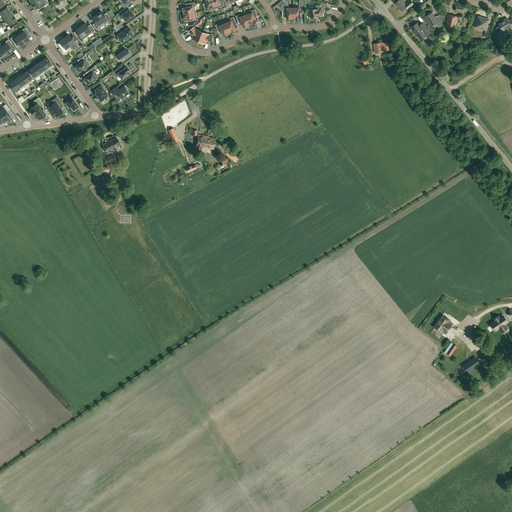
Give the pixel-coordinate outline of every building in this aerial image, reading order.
[(37,0),(32,4),(31,4),(34,8),(34,7),(35,8),(41,4),(43,6),(48,3),(47,0),(45,1),(44,0),(37,0)] [(215,9),(212,0),(205,0),(207,4),(203,5),(205,11),(215,9)] [(212,0),(215,9),(224,6),(222,0),(220,0),(219,0),(212,0)] [(293,8),(288,8),(288,5),(284,0),(282,0),(277,5),(282,11),(287,11),(287,19),(291,19),(291,18),(293,18),(293,8)] [(402,11),(406,8),(407,10),(414,4),(409,0),(407,2),(408,3),(406,5),(403,1),(403,0),(396,0),(398,1),(395,4),(397,7),(398,6),(402,11)] [(184,14),(196,12),(194,6),(196,6),(195,2),(189,3),(189,7),(182,8),(183,9),(182,9),(183,14),(184,14)] [(310,13),(311,19),(316,18),(315,17),(323,16),(322,12),(324,12),(324,10),(325,10),(327,4),(321,2),(320,5),(321,8),(310,10),(311,13),(310,13)] [(293,7),(293,8),(293,18),(295,18),(300,18),(300,12),(303,12),(303,5),(299,5),(299,7),(293,7)] [(0,13),(3,17),(10,12),(7,7),(0,11),(0,13)] [(117,14),(120,19),(122,17),(126,21),(134,15),(133,14),(134,14),(132,11),(131,12),(131,11),(130,11),(129,9),(123,13),(122,11),(117,14)] [(245,12),(246,15),(249,24),(252,23),(252,24),(256,23),(254,17),(257,16),(255,9),(245,12)] [(103,23),(103,24),(111,19),(107,14),(105,16),(101,11),(100,12),(100,11),(96,14),(103,23)] [(10,12),(3,17),(6,21),(13,16),(10,12)] [(197,18),(196,12),(184,14),(184,15),(183,16),(184,20),(185,20),(185,21),(191,20),(192,26),(195,24),(198,21),(198,18),(197,18)] [(438,27),(442,26),(440,16),(436,16),(437,17),(435,18),(432,13),(425,17),(431,27),(436,24),(438,27)] [(103,23),(96,14),(93,17),(92,18),(95,22),(92,24),(96,30),(99,28),(98,27),(103,24),(103,23)] [(247,25),(249,24),(246,15),(240,17),(239,14),(236,16),(238,22),(241,21),(244,27),(247,25)] [(13,16),(6,21),(9,26),(16,21),(15,20),(16,19),(13,15),(13,16)] [(456,24),(457,20),(456,20),(457,17),(449,15),(446,27),(454,29),(455,24),(456,24)] [(224,21),(229,32),(231,31),(232,32),(236,30),(233,24),(236,23),(233,17),(224,21)] [(488,38),(490,31),(486,30),(489,20),(478,17),(477,23),(476,23),(475,28),(479,29),(486,30),(484,37),(488,38)] [(500,26),(495,29),(499,36),(509,30),(508,29),(511,27),(511,28),(511,19),(508,21),(507,18),(501,21),(502,22),(499,24),(500,26)] [(229,32),(224,21),(215,25),(218,31),(221,30),(224,35),(228,34),(227,33),(229,32)] [(80,26),(87,36),(95,31),(91,25),(88,27),(85,23),(84,24),(83,23),(80,26)] [(425,38),(430,34),(422,23),(419,25),(418,23),(411,28),(413,31),(413,30),(417,36),(418,38),(420,37),(425,38)] [(87,36),(80,26),(76,28),(77,29),(76,30),(79,34),(76,36),(80,41),(83,39),(87,36)] [(128,27),(117,35),(122,43),(133,35),(130,32),(131,31),(128,27)] [(192,38),(199,41),(202,32),(196,29),(194,27),(189,31),(192,35),(193,35),(192,38)] [(18,33),(25,43),(29,41),(28,40),(29,39),(26,35),(29,33),(25,28),(18,33)] [(209,34),(202,32),(199,41),(205,44),(206,41),(208,41),(212,41),(212,34),(209,34)] [(25,43),(18,33),(10,38),(14,43),(16,42),(20,46),(21,45),(21,46),(25,43)] [(67,35),(64,37),(70,46),(71,48),(79,42),(74,36),(71,37),(69,34),(68,35),(67,35)] [(104,45),(107,43),(115,37),(112,34),(103,41),(102,42),(104,45)] [(61,40),(59,41),(63,47),(61,49),(64,53),(66,51),(65,49),(70,46),(64,37),(60,40),(61,40)] [(101,38),(93,43),(95,47),(102,42),(103,41),(101,38)] [(5,42),(6,43),(2,46),(8,55),(12,53),(11,52),(13,51),(9,47),(12,45),(8,40),(5,42)] [(381,43),(374,44),(375,53),(383,52),(383,51),(389,50),(388,43),(382,44),(381,43)] [(5,58),(8,55),(2,46),(0,46),(0,53),(3,58),(4,57),(5,58)] [(124,50),(123,51),(121,48),(113,53),(116,56),(117,55),(121,61),(125,58),(125,59),(131,54),(128,50),(127,51),(126,49),(124,50)] [(80,72),(83,69),(83,70),(87,68),(86,67),(90,64),(86,59),(87,58),(85,55),(78,60),(80,62),(74,67),(77,70),(78,69),(80,72)] [(47,57),(42,60),(49,69),(53,66),(47,57)] [(42,60),(38,63),(44,73),(44,72),(43,70),(47,68),(48,70),(49,69),(42,60)] [(38,63),(33,66),(40,76),(44,73),(38,63)] [(33,66),(29,70),(35,79),(40,76),(33,66)] [(94,67),(87,72),(89,75),(83,79),(86,82),(87,82),(88,84),(91,82),(92,83),(95,80),(95,79),(98,77),(95,71),(96,70),(94,67)] [(127,75),(130,73),(128,72),(129,71),(128,70),(129,70),(127,67),(127,68),(126,67),(121,71),(119,68),(112,73),(115,77),(118,75),(121,79),(124,77),(124,78),(127,76),(127,75)] [(100,77),(105,74),(101,68),(96,71),(100,77)] [(27,71),(22,74),(29,83),(28,81),(32,78),(27,71)] [(22,74),(18,77),(25,87),(29,83),(22,74)] [(18,77),(14,80),(20,90),(25,87),(18,77)] [(58,78),(50,83),(55,90),(59,87),(56,84),(60,81),(58,78)] [(14,80),(9,84),(16,93),(20,90),(14,80)] [(98,96),(97,96),(100,101),(103,99),(104,99),(104,98),(107,97),(106,95),(107,94),(102,88),(105,86),(101,81),(96,85),(98,88),(95,90),(96,92),(96,93),(98,96)] [(117,86),(111,90),(113,94),(114,94),(117,98),(120,96),(123,100),(127,97),(125,95),(126,94),(129,92),(126,89),(128,88),(125,85),(123,86),(123,87),(119,89),(117,86)] [(67,102),(66,103),(69,107),(70,106),(73,110),(78,107),(71,96),(68,98),(70,99),(67,101),(67,102)] [(49,106),(48,107),(56,117),(63,112),(60,108),(61,107),(63,106),(57,97),(51,101),(53,103),(49,106)] [(32,109),(30,110),(34,115),(35,114),(38,119),(45,114),(42,111),(43,110),(41,107),(44,105),(38,98),(33,101),(36,105),(31,108),(32,109)] [(6,104),(0,108),(0,112),(6,120),(11,117),(7,111),(9,109),(6,104)] [(198,134),(196,147),(203,149),(204,147),(214,149),(216,139),(209,137),(208,137),(208,136),(198,134)] [(120,144),(117,137),(110,141),(110,140),(102,144),(105,152),(120,144)] [(235,162),(240,157),(231,149),(226,154),(235,162)] [(113,154),(107,158),(109,163),(115,159),(113,154)] [(195,165),(186,168),(188,172),(196,168),(200,166),(199,163),(195,165)] [(453,324),(448,321),(449,320),(443,315),(434,327),(440,332),(441,331),(446,335),(453,324)] [(495,321),(491,324),(492,326),(494,328),(495,330),(499,327),(500,329),(502,332),(507,329),(505,326),(504,324),(507,322),(506,320),(504,318),(505,318),(504,318),(503,316),(500,318),(499,316),(494,319),(495,321)] [(462,352),(467,339),(455,334),(450,344),(455,346),(453,349),(462,352)] [(475,357),(464,365),(469,372),(480,364),(475,357)]
